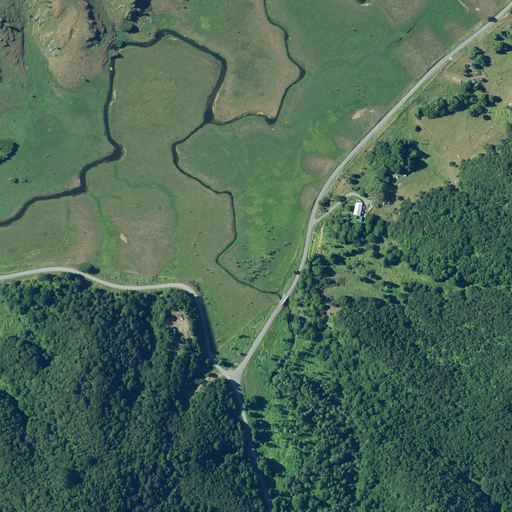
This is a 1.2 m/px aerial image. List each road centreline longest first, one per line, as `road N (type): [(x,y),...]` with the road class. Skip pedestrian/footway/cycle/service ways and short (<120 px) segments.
road 1 (unclassified): [(234,380),(295,286),(315,211),(335,176),(424,80),(511,3)]
road 2 (unclassified): [(0,279),(56,269),(106,289),(180,287),(202,307),(211,355),(234,380)]
road 3 (unclassified): [(270,511),(234,380)]
